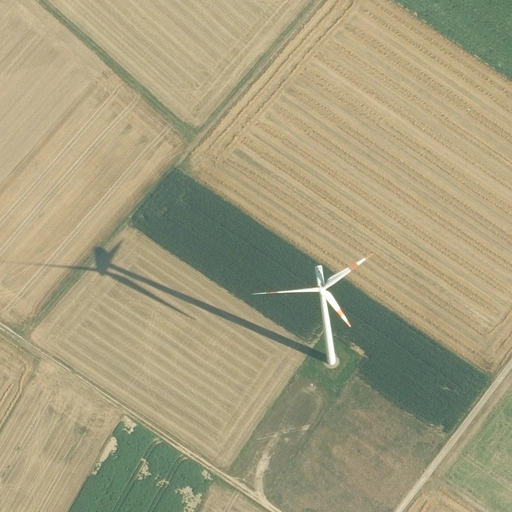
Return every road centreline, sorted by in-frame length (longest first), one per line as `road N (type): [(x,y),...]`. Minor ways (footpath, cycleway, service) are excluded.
road 1 (track): [(40,0),(202,145),(330,0)]
road 2 (track): [(0,328),(249,493)]
road 3 (track): [(202,145),(27,347)]
road 4 (track): [(401,511),(511,366)]
